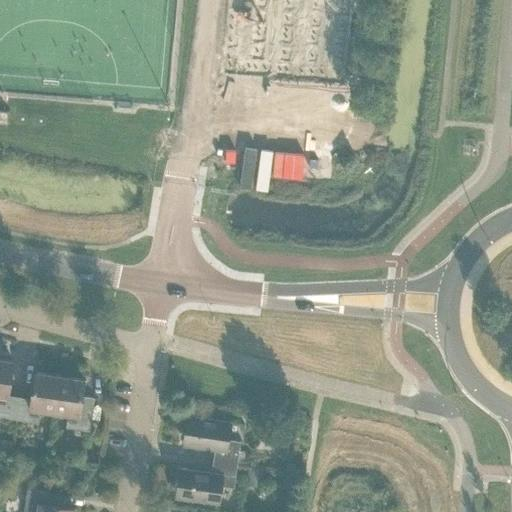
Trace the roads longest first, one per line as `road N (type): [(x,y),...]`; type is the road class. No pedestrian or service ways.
road 1 (residential): [(150,348),(128,511)]
road 2 (tertiary): [(0,251),(161,282)]
road 3 (residential): [(150,348),(0,310)]
road 4 (tertiary): [(455,272),(422,284),(333,287),(306,297)]
road 5 (tertiary): [(306,297),(411,317),(449,338)]
road 6 (tertiary): [(161,282),(306,297)]
